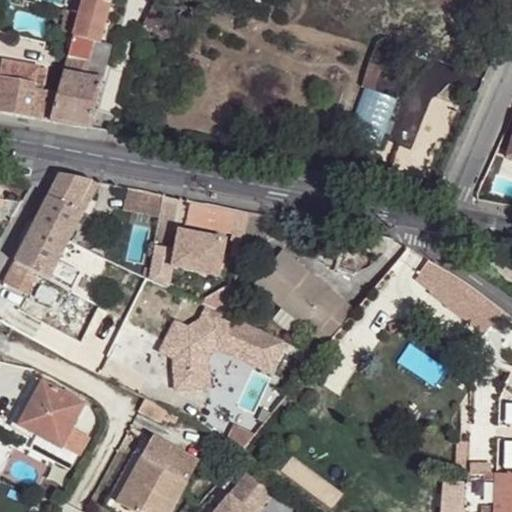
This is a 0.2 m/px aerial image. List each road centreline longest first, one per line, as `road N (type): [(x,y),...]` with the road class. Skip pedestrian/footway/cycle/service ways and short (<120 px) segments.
road 1 (unclassified): [(410,216),(55,150)]
road 2 (residential): [(410,216),(436,248),(511,304)]
